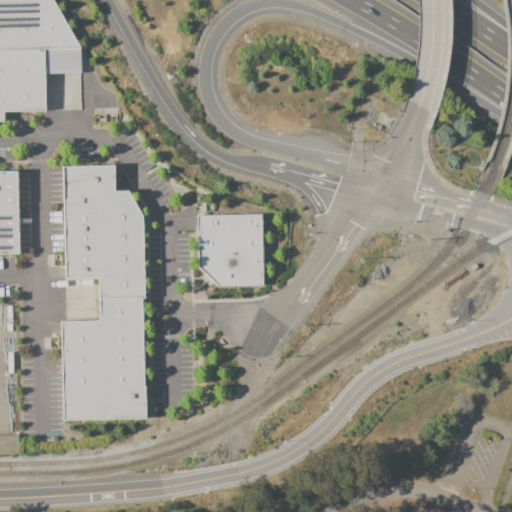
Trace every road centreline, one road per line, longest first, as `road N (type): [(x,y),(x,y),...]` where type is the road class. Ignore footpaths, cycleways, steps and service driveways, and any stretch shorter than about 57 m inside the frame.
road 1 (motorway): [(379,178),(245,139),(217,119),(206,99),(205,55),(240,10),(271,2),(305,8),(511,122)]
road 2 (tertiary): [(511,318),(384,368),(314,438),(252,471),(155,490),(0,498)]
road 3 (motorway): [(106,0),(193,137),(226,158),(268,169)]
road 4 (motorway): [(352,0),(511,103)]
road 5 (residential): [(256,328),(294,300),(367,196)]
road 6 (tertiary): [(367,196),(511,236)]
road 7 (residential): [(339,511),(412,494),(477,511)]
